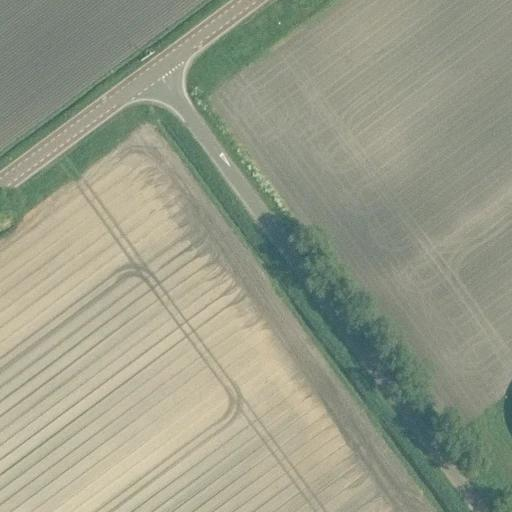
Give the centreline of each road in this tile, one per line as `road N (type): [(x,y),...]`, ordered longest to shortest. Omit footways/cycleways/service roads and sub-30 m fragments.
road 1 (unclassified): [(479,511),(154,76)]
road 2 (tertiary): [(0,190),(154,76)]
road 3 (tertiary): [(154,76),(256,0)]
